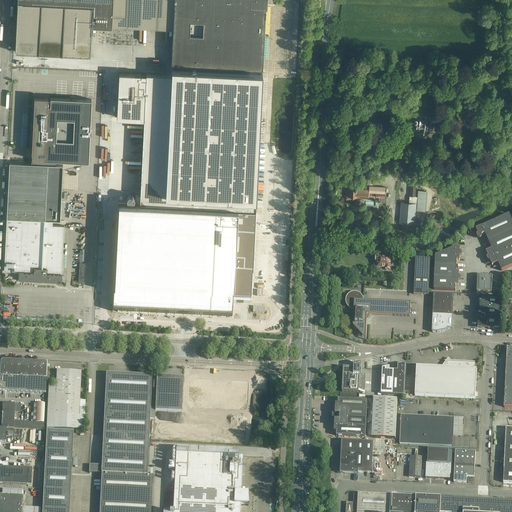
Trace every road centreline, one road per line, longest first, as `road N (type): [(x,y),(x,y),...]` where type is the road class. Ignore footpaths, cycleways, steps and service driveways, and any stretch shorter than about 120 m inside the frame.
road 1 (secondary): [(315,226),(330,0)]
road 2 (unclassified): [(482,492),(488,339)]
road 3 (unclassified): [(0,149),(7,0)]
road 4 (secondary): [(302,365),(296,511)]
road 5 (unclassified): [(337,485),(482,492)]
road 6 (unknown): [(376,352),(368,438),(329,438)]
road 7 (secondary): [(312,346),(315,226)]
road 8 (secondary): [(315,226),(303,345)]
